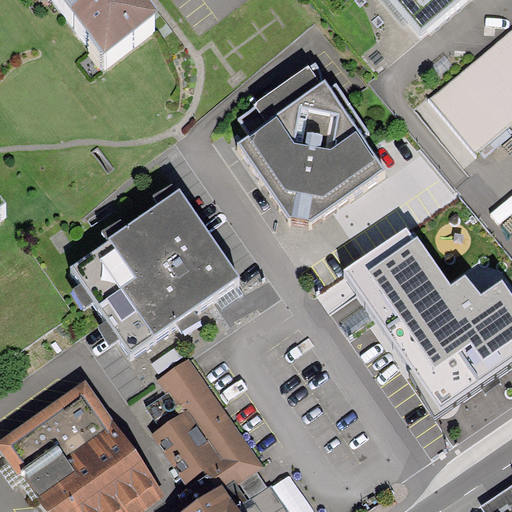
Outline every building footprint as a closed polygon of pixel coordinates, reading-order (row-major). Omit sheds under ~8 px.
[(51,0),(105,71),(159,30),(136,0),(51,0)] [(387,0),(422,40),(468,0),(387,0)] [(511,32),(430,101),(476,153),(511,123),(511,32)] [(384,175),(325,85),(321,88),(308,71),(239,121),(253,139),(237,150),(290,223),(301,224),(309,224),(384,175)] [(108,245),(72,271),(133,357),(175,327),(182,336),(201,322),(195,314),(239,283),(172,190),(157,200),(162,207),(124,234),(118,225),(102,237),(108,245)] [(511,271),(501,279),(511,294),(511,271)] [(470,367),(420,294),(378,323),(447,424),(489,395),(470,367)] [(511,320),(471,348),(480,361),(470,367),(489,395),(496,404),(498,406),(500,406),(503,405),(511,398),(511,320)] [(190,412),(223,461),(206,472),(209,476),(188,490),(199,507),(222,492),(234,510),(266,488),(256,473),(263,469),(189,359),(160,379),(170,394),(184,416),(190,412)] [(145,511),(165,498),(113,425),(114,423),(86,384),(0,444),(0,453),(20,481),(22,479),(45,511),(145,511)] [(184,416),(170,394),(147,410),(161,431),(184,416)] [(223,461),(190,412),(184,416),(161,431),(153,437),(186,486),(206,472),(223,461)] [(511,487),(481,507),(483,511),(502,511),(511,506),(511,487)] [(235,511),(234,510),(222,492),(199,507),(191,511),(235,511)]
